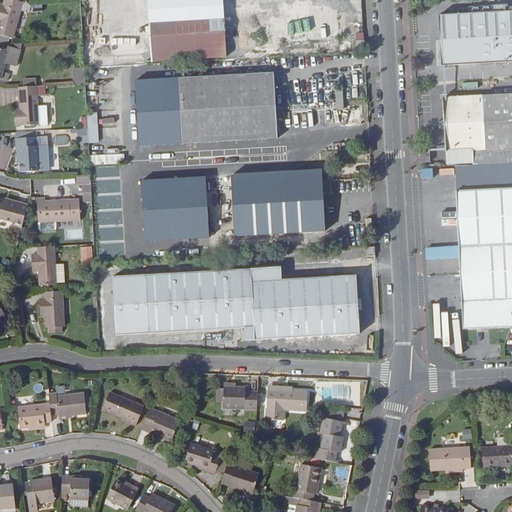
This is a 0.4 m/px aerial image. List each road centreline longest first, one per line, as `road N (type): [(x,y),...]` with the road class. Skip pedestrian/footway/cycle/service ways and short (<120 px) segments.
road 1 (residential): [(400,372),(87,363),(46,351),(0,356)]
road 2 (unclassified): [(400,372),(384,0)]
road 3 (residential): [(214,511),(168,470),(120,448),(82,444),(0,460)]
road 4 (unclassified): [(374,511),(399,379)]
